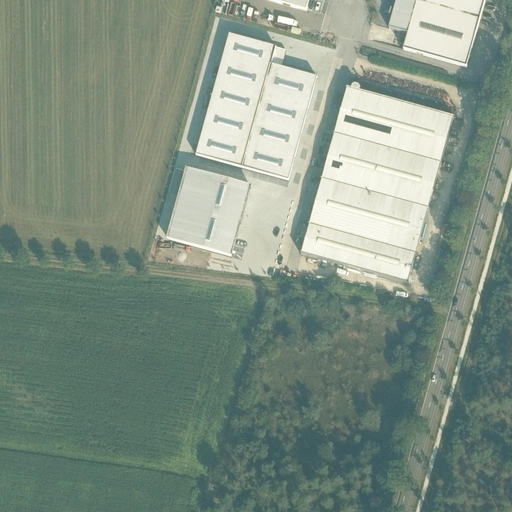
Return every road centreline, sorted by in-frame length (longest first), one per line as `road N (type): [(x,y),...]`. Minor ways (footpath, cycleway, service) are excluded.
road 1 (track): [(205,511),(268,288),(0,253)]
road 2 (primary): [(400,511),(511,109)]
road 3 (track): [(268,288),(473,314)]
